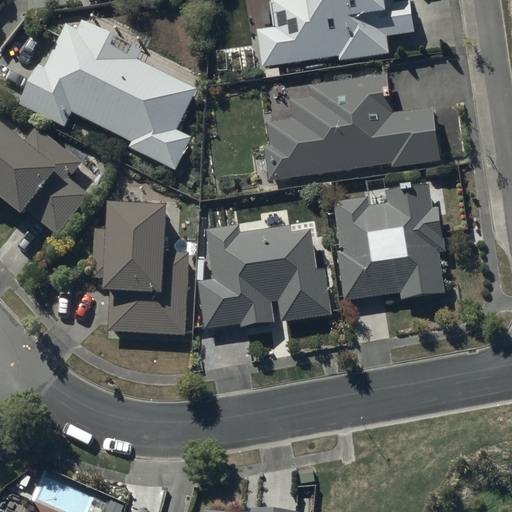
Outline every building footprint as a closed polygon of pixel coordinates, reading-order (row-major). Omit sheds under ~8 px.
[(279,69),(340,60),(341,65),(391,57),(388,39),(416,35),(412,3),(402,4),(401,0),(283,0),(273,2),(277,31),(258,34),(263,71),(267,70),(269,80),(280,78),(279,69)] [(199,92),(137,62),(142,53),(81,24),(77,31),(68,27),(47,69),(41,67),(21,108),(67,130),(74,116),(132,145),(130,149),(176,172),(192,138),(180,132),(199,92)] [(270,184),(392,166),(393,171),(444,164),(437,110),(396,116),(390,78),(381,79),(379,67),(363,69),(365,81),(311,89),(313,100),(293,103),(295,123),(269,126),(272,148),(265,149),(270,184)] [(0,124),(0,199),(27,221),(31,215),(60,238),(92,197),(71,181),(84,165),(39,130),(27,145),(0,124)] [(346,304),(402,295),(403,303),(422,300),(424,317),(443,314),(441,297),(449,296),(442,254),(447,253),(440,209),(434,210),(431,188),(389,194),(390,205),(371,208),(370,200),(336,205),(344,255),(339,256),(346,304)] [(172,211),(112,208),(110,232),(97,231),(95,282),(108,283),(107,297),(112,297),(110,335),(187,339),(192,255),(169,254),(172,211)] [(209,232),(215,282),(200,284),(206,331),(242,327),(242,329),(276,325),(273,304),(280,303),(282,323),(333,317),(327,272),(319,273),(314,233),(295,235),(294,229),(243,235),(242,228),(209,232)]
